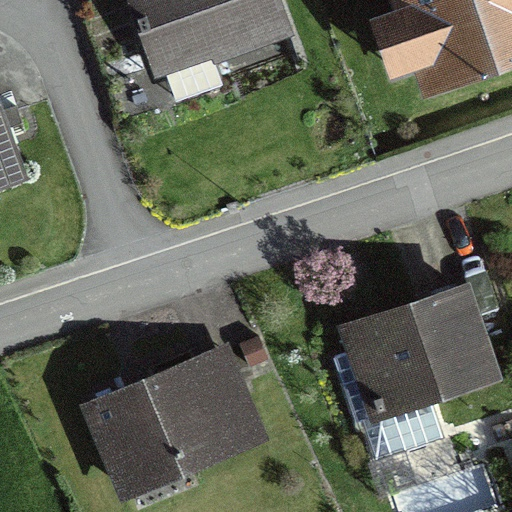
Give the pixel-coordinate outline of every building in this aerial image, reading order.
[(290,48),(272,0),(128,0),(160,93),(290,48)] [(511,79),(511,0),(387,0),(397,27),(376,34),(395,90),(420,82),(429,108),(511,79)] [(0,119),(0,203),(26,195),(0,119)] [(464,289),(337,331),(376,460),(441,437),(428,397),(493,378),(464,289)] [(229,358),(87,418),(124,505),(266,445),(229,358)]
